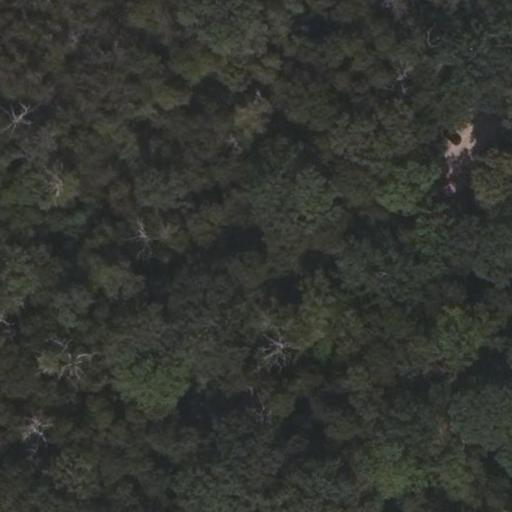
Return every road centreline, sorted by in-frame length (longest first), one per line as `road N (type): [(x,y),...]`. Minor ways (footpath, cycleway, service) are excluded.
road 1 (track): [(183,0),(511,473)]
road 2 (track): [(148,511),(511,92)]
